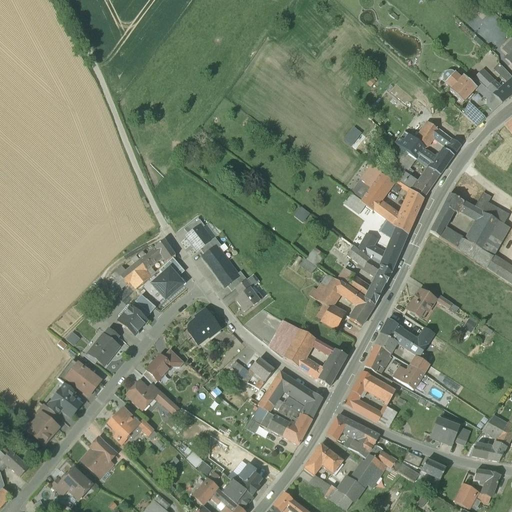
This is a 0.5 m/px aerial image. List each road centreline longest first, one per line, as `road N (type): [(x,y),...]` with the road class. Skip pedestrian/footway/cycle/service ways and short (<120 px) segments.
road 1 (residential): [(334,401),(260,346),(203,283),(166,313),(11,511)]
road 2 (tertiary): [(511,108),(444,182),(334,401)]
road 3 (track): [(203,283),(151,196),(70,0)]
road 4 (residential): [(511,470),(447,456),(334,401)]
road 5 (tertiary): [(334,401),(255,511)]
road 6 (track): [(85,416),(180,511)]
